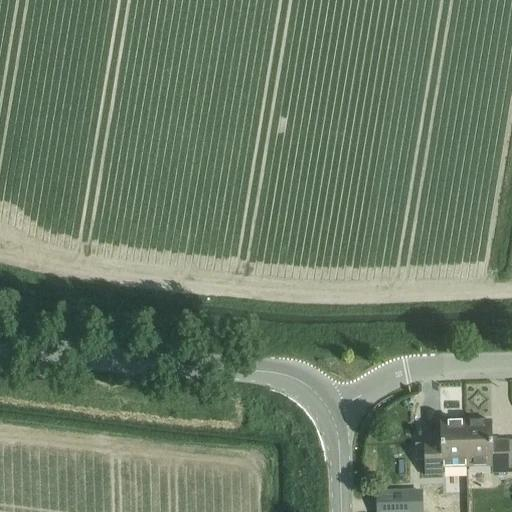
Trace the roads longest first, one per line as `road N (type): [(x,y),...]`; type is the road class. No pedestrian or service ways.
road 1 (track): [(511,294),(266,296),(0,258)]
road 2 (tertiary): [(328,413),(310,389),(270,373),(0,345)]
